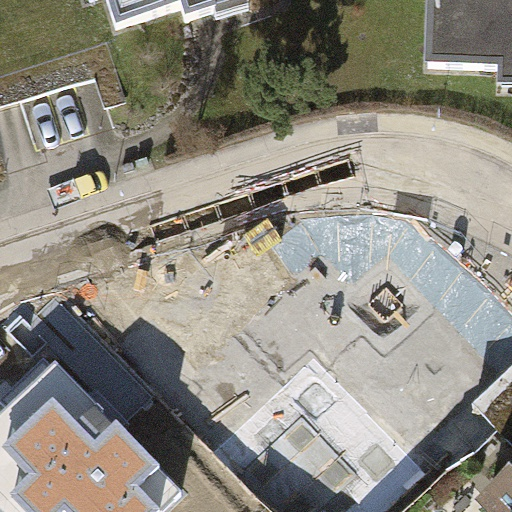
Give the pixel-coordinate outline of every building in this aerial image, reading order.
[(118,0),(125,23),(203,0),(118,0)] [(511,0),(415,0),(413,67),(511,69),(511,0)] [(244,380),(361,353),(347,293),(388,284),(373,217),(323,228),(328,252),(221,277),(244,380)] [(156,511),(180,489),(55,363),(0,417),(0,511),(156,511)] [(511,370),(474,407),(511,447),(511,370)] [(511,511),(511,457),(465,503),(474,511),(511,511)]
